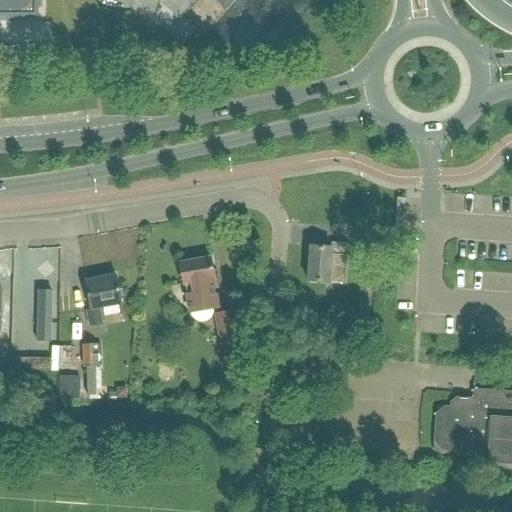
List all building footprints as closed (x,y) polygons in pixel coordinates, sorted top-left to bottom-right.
[(0,0),(0,20),(19,20),(19,17),(53,17),(53,16),(38,16),(38,8),(40,8),(40,0),(0,0)] [(395,230),(405,231),(406,200),(396,199),(395,230)] [(308,282),(347,284),(350,244),(332,242),(332,247),(311,246),(308,282)] [(211,258),(181,263),(184,284),(186,284),(191,312),(218,308),(213,279),(214,279),(211,258)] [(101,309),(123,304),(117,275),(86,281),(91,309),(86,310),(89,327),(94,327),(94,329),(103,328),(103,325),(104,325),(101,309)] [(53,289),(39,289),(38,340),(52,340),(53,289)] [(242,309),(216,314),(221,344),(247,339),(242,309)] [(98,367),(98,344),(84,344),(84,367),(98,367)] [(15,371),(30,371),(52,371),(59,371),(59,346),(53,346),(52,346),(52,350),(52,358),(30,358),(11,357),(11,367),(11,370),(15,371)] [(11,367),(4,367),(0,366),(0,379),(11,380),(11,370),(11,367)] [(84,366),(73,366),(74,387),(85,386),(84,366)] [(511,391),(475,389),(476,379),(475,379),(473,399),(458,398),(452,403),(451,407),(437,406),(433,450),(488,454),(498,465),(511,465),(511,391)]
